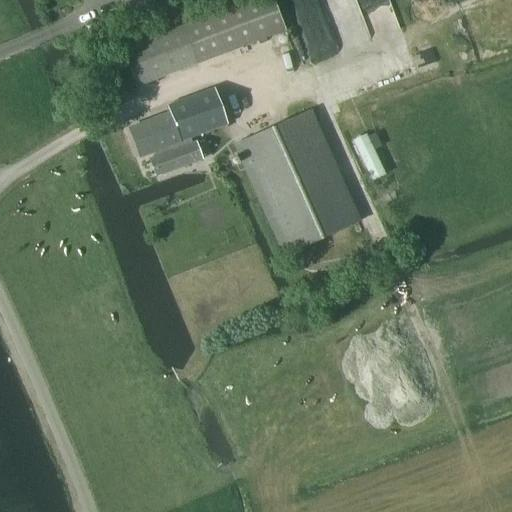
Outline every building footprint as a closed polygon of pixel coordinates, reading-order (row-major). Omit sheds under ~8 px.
[(286,31),(274,0),(251,0),(121,49),(136,87),(286,31)] [(122,0),(127,11),(151,1),(150,0),(122,0)] [(170,113),(129,129),(140,157),(155,151),(157,157),(149,159),(156,176),(202,159),(195,142),(190,144),(188,139),(228,124),(214,87),(167,105),(170,113)] [(311,111),(234,145),(283,256),(360,221),(311,111)] [(366,135),(353,141),(371,179),(384,173),(373,150),(367,137),(366,135)]
